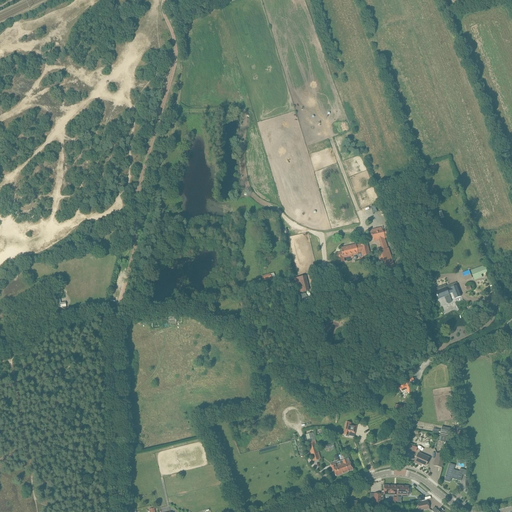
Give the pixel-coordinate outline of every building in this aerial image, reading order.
[(381,227),(369,230),(370,234),(372,234),(373,238),(373,239),(379,237),(383,250),(388,248),(385,239),(385,238),(387,238),(385,230),(383,231),(383,230),(382,230),(381,227)] [(342,252),(336,253),(339,263),(345,261),(344,257),(358,254),(357,252),(361,251),(362,257),(370,255),(367,244),(360,246),(360,244),(356,245),(355,245),(341,248),(342,252)] [(382,250),(377,252),(383,270),(394,266),(388,248),(383,250),(382,250)] [(485,265),(471,271),(475,280),(482,278),(481,275),(488,272),(485,265)] [(270,274),(262,276),(263,282),(272,280),(272,278),(275,277),(274,273),(270,274)] [(293,277),(296,292),(308,290),(304,275),(293,277)] [(445,285),(434,289),(437,297),(437,296),(438,299),(444,296),(445,298),(447,299),(448,298),(449,297),(448,294),(452,293),(454,299),(461,296),(459,292),(456,283),(446,287),(445,285)] [(60,298),(53,299),(54,304),(53,304),(54,310),(59,309),(58,308),(63,307),(63,309),(66,309),(66,307),(65,302),(61,303),(60,298)] [(403,385),(399,387),(401,393),(406,391),(407,393),(408,392),(409,393),(410,392),(410,391),(411,391),(410,389),(412,388),(409,381),(403,384),(403,385)] [(346,422),(344,435),(348,436),(349,433),(354,434),(355,434),(356,426),(351,425),(351,423),(346,422)] [(313,433),(305,435),(308,443),(313,461),(320,459),(315,441),(313,433)] [(435,449),(443,452),(446,441),(444,441),(445,436),(439,434),(435,449)] [(418,453),(414,463),(419,465),(419,464),(425,466),(429,458),(418,453)] [(436,454),(433,466),(442,468),(445,456),(442,455),(436,454)] [(348,458),(339,462),(340,464),(342,468),(343,468),(344,473),(353,470),(351,465),(350,462),(348,458)] [(337,463),(331,464),(332,467),(334,471),(336,476),(344,473),(343,468),(342,468),(340,464),(339,462),(337,463)] [(446,476),(444,481),(449,482),(451,478),(460,481),(462,476),(462,475),(466,476),(467,471),(460,469),(459,472),(458,475),(452,473),(453,470),(455,465),(449,464),(446,476)] [(381,494),(381,500),(383,500),(384,494),(396,495),(396,486),(384,485),(383,491),(381,491),(381,494)] [(396,486),(396,495),(397,495),(401,495),(408,495),(408,494),(410,494),(411,488),(408,488),(409,486),(396,486)] [(428,502),(417,504),(418,511),(429,509),(428,502)]
